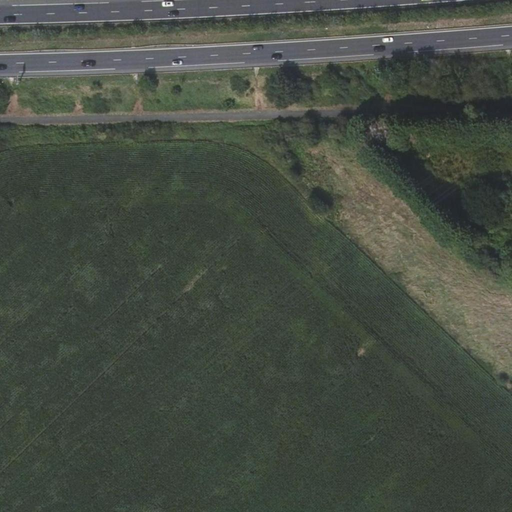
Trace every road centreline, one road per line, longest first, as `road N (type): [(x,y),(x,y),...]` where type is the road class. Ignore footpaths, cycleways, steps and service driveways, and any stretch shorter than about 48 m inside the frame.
road 1 (trunk): [(0,62),(511,34)]
road 2 (trunk): [(334,0),(0,14)]
